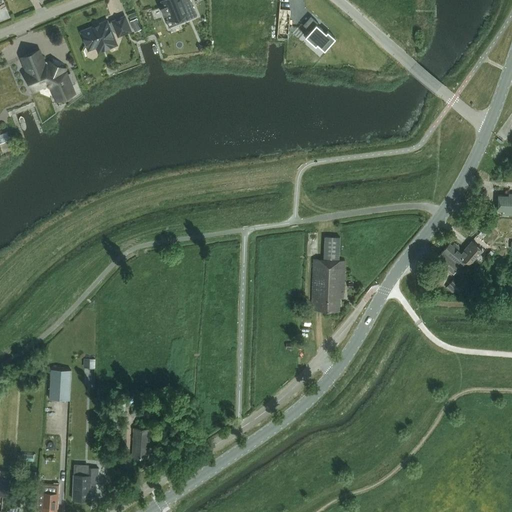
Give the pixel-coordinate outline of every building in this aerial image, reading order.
[(164,0),(166,5),(163,6),(166,14),(169,13),(171,19),(180,16),(182,22),(199,16),(193,0),(164,0)] [(84,31),(82,32),(88,46),(89,46),(92,44),(97,46),(98,50),(99,51),(116,44),(115,42),(111,32),(113,31),(116,30),(118,35),(131,30),(130,28),(125,16),(107,23),(107,21),(100,24),(92,27),(84,31)] [(311,16),(303,25),(309,31),(305,36),(316,46),(317,44),(324,50),(336,38),(327,30),(326,32),(317,24),(318,22),(311,16)] [(38,51),(23,57),(29,72),(27,73),(33,88),(49,82),(55,85),(59,95),(63,96),(70,93),(71,90),(70,85),(65,74),(65,73),(62,72),(63,68),(51,63),(49,67),(46,65),(44,66),(38,51)] [(70,72),(65,74),(70,85),(75,83),(70,72)] [(10,131),(0,133),(0,136),(2,143),(13,139),(10,131)] [(511,194),(509,194),(509,197),(499,196),(498,211),(502,211),(508,212),(508,214),(511,213),(511,194)] [(345,261),(339,261),(339,237),(325,237),(324,261),(314,260),(312,310),(339,311),(340,299),(344,299),(345,261)] [(467,261),(469,263),(481,249),(472,240),(462,251),(470,258),(467,261)] [(470,258),(462,251),(454,244),(452,247),(449,244),(443,251),(462,267),(467,261),(470,258)] [(453,277),(462,267),(443,251),(437,258),(440,261),(438,263),(453,277)] [(458,291),(464,285),(455,278),(450,284),(458,291)] [(84,358),(83,368),(94,368),(94,358),(84,358)] [(51,368),(49,398),(70,399),(71,369),(51,368)] [(124,417),(126,394),(111,393),(109,416),(124,417)] [(149,456),(151,429),(134,428),(132,454),(136,454),(136,457),(145,458),(145,456),(149,456)] [(74,475),(73,500),(90,500),(91,483),(98,483),(99,469),(99,467),(88,467),(88,468),(88,475),(74,475)] [(0,494),(9,495),(10,479),(0,478),(0,494)] [(42,510),(42,511),(55,511),(56,508),(57,508),(58,494),(44,493),(43,507),(43,511),(42,510)]
